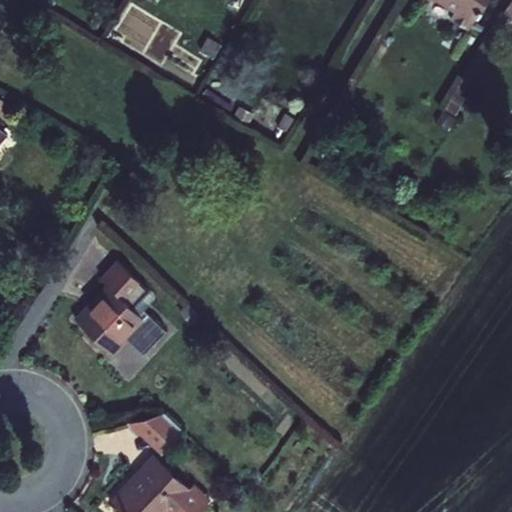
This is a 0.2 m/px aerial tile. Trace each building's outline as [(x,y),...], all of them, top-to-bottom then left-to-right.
[(451,20),(468,30),(486,0),(439,0),(457,11),(451,20)] [(0,141),(6,135),(0,129),(0,113),(8,104),(0,99),(0,141)] [(435,122),(448,131),(455,119),(441,112),(435,122)] [(144,320),(131,308),(148,291),(116,260),(101,277),(109,286),(77,321),(112,354),(144,320)] [(179,312),(191,323),(199,316),(187,304),(179,312)] [(158,406),(135,427),(160,455),(183,435),(158,406)] [(201,511),(207,505),(156,456),(113,500),(124,511),(201,511)]
